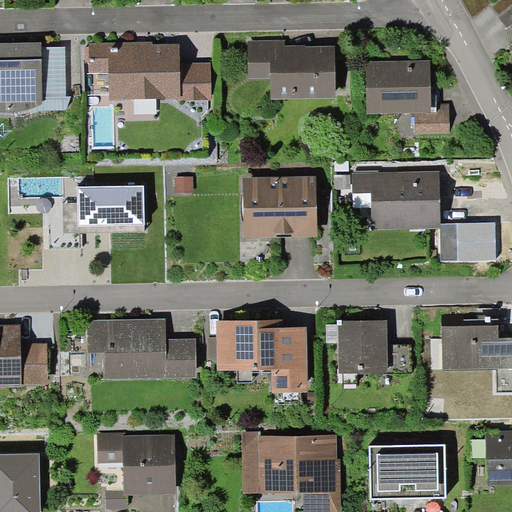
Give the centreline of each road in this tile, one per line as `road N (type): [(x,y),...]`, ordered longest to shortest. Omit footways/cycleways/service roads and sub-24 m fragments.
road 1 (residential): [(511,290),(0,299)]
road 2 (residential): [(0,23),(386,16),(441,7)]
road 3 (unclassified): [(511,133),(441,7)]
